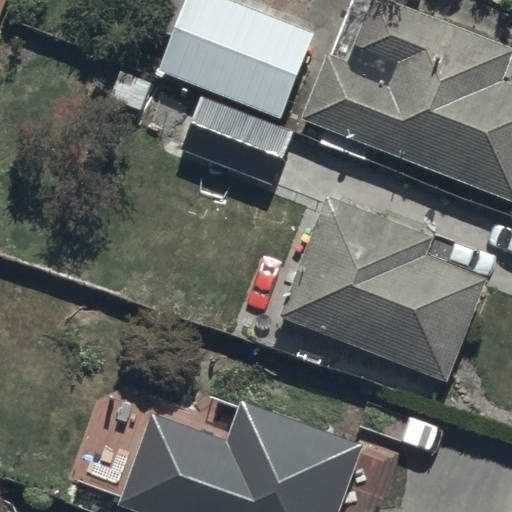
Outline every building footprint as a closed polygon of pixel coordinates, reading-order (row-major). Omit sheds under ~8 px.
[(222,0),(180,0),(154,68),(278,118),(311,35),(222,0)] [(326,54),(300,121),(511,203),(511,82),(503,79),(511,54),(511,48),(386,0),(371,0),(348,62),(326,54)] [(291,129),(200,96),(198,101),(184,96),(166,145),(271,184),(291,129)] [(295,143),(284,171),(343,193),(353,165),(295,143)] [(276,317),(444,382),(483,280),(424,257),(432,238),(323,197),(276,317)] [(118,508),(128,511),(335,511),(358,448),(241,406),(228,442),(151,415),(118,508)]
